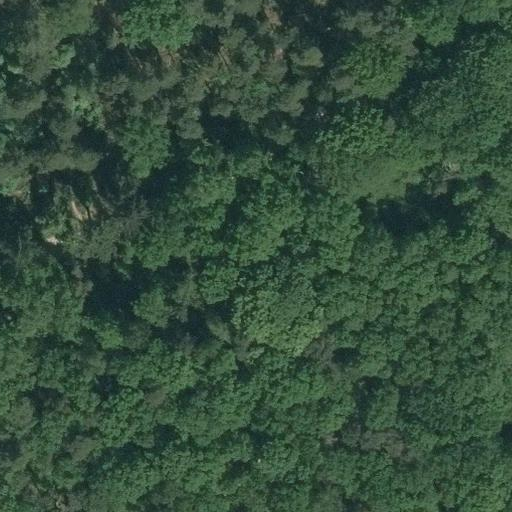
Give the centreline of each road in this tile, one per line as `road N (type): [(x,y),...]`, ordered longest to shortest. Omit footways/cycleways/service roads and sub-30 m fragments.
road 1 (track): [(421,60),(470,181),(489,313),(501,511)]
road 2 (track): [(270,511),(223,174)]
road 3 (track): [(223,174),(509,0)]
road 4 (track): [(87,234),(223,174)]
